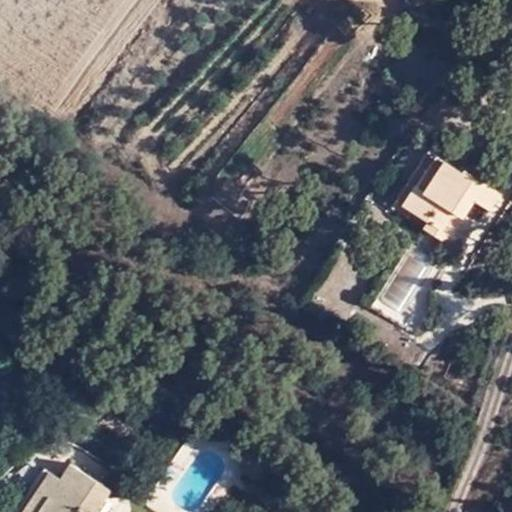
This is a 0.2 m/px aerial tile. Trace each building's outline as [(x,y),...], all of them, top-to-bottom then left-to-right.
[(435,155),(401,204),(417,214),(435,226),(453,238),(477,202),(494,213),(506,195),(470,172),(467,176),(435,155)] [(453,238),(435,226),(430,233),(449,244),(453,238)] [(384,301),(404,314),(436,262),(416,249),(384,301)] [(250,453),(261,437),(237,422),(227,438),(250,453)] [(268,443),(261,437),(250,453),(238,471),(253,482),(267,455),(268,443)] [(92,511),(93,511),(109,485),(71,460),(60,477),(36,511),(28,511),(25,510),(23,511),(92,511)] [(28,511),(36,511),(60,477),(49,471),(25,510),(28,511)]
